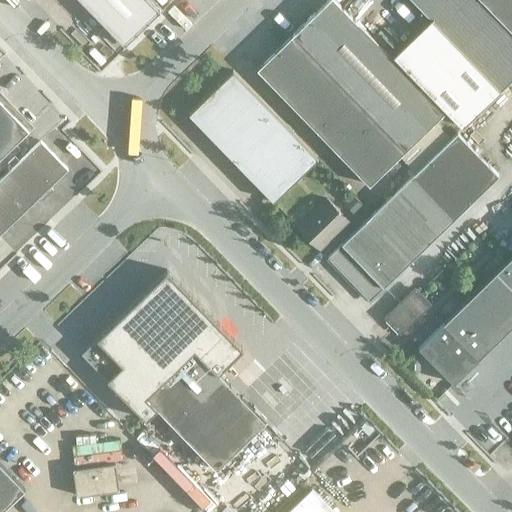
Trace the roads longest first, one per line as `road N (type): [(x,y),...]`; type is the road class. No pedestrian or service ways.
road 1 (unclassified): [(481,511),(167,187)]
road 2 (unclassified): [(0,349),(167,187)]
road 3 (unclassified): [(108,126),(239,0)]
road 4 (unclassified): [(108,126),(0,13)]
